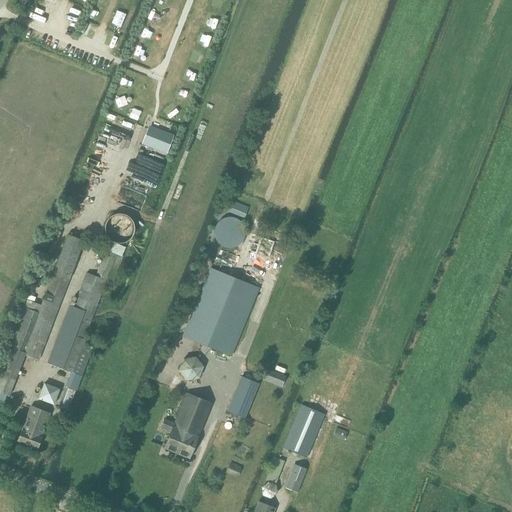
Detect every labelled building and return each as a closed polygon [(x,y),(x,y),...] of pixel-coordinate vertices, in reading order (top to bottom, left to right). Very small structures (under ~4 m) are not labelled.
[(172,139),(148,129),(142,144),(166,154),(172,139)] [(146,195),(145,192),(144,188),(143,186),(141,184),(139,182),(136,181),(133,180),(130,180),(127,181),(124,182),(122,183),(120,185),(118,187),(117,190),(116,193),(116,195),(116,198),(118,201),(119,203),(121,206),(123,207),(126,209),(130,210),(132,210),(136,209),(137,208),(139,207),(142,205),(143,203),(145,201),(145,198),(146,195)] [(227,211),(245,218),(250,207),(232,200),(227,211)] [(136,225),(136,222),(135,219),(132,215),(130,213),(128,212),(126,211),(122,210),(119,211),(116,211),(114,213),(111,215),(110,216),(108,219),(107,222),(107,225),(107,228),(107,230),(109,233),(111,235),(113,237),(115,239),(117,239),(121,240),(124,240),(127,239),(130,238),(132,236),(133,234),(135,231),(136,229),(136,225)] [(240,234),(240,231),(239,228),(238,225),(235,223),(233,221),(230,220),(228,219),(225,219),(222,219),(219,220),(216,222),(214,224),(213,226),(211,228),(210,232),(210,234),(210,237),(211,240),(213,243),(215,245),(217,247),(220,248),(223,249),(226,249),(230,248),(232,248),(234,246),(236,244),(239,240),(240,237),(240,234)] [(25,355),(39,360),(75,263),(84,242),(68,236),(39,313),(25,308),(0,368),(0,392),(9,396),(25,355)] [(70,317),(52,365),(72,373),(104,288),(110,290),(123,256),(106,249),(96,276),(86,273),(70,317)] [(259,288),(210,268),(182,336),(231,356),(259,288)] [(78,386),(92,348),(84,345),(69,383),(78,386)] [(196,356),(183,358),(178,371),(186,381),(199,379),(204,367),(196,356)] [(245,419),(259,384),(241,376),(226,411),(245,419)] [(54,405),(60,389),(44,383),(38,399),(54,405)] [(69,410),(76,390),(66,387),(59,407),(69,410)] [(161,427),(172,431),(165,448),(189,458),(211,404),(186,394),(174,424),(164,420),(161,427)] [(319,431),(325,415),(301,404),(282,448),(307,459),(314,442),(318,443),(323,432),(319,431)] [(23,424),(21,432),(18,441),(37,448),(50,414),(30,407),(23,424)] [(346,433),(336,429),(333,436),(344,440),(346,433)] [(268,482),(262,486),(263,496),(271,499),(277,494),(276,485),(275,485),(284,462),(277,459),(268,482)] [(242,467),(230,462),(226,473),(237,478),(242,467)] [(297,492),(306,469),(294,464),(285,487),(297,492)] [(254,511),(273,511),(275,509),(258,502),(254,511)]
